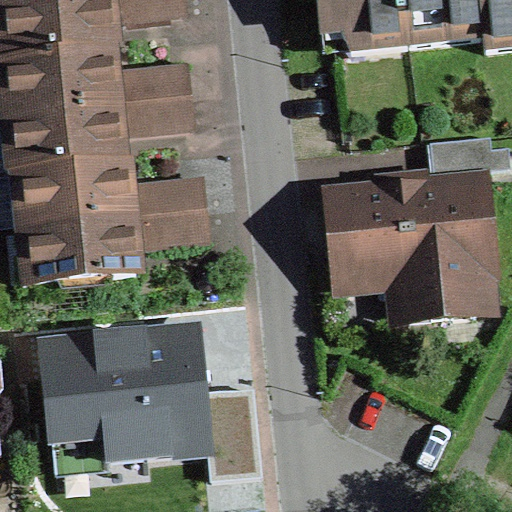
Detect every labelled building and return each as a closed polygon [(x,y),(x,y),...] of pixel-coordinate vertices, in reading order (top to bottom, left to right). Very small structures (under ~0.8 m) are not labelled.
[(55,0),(9,5),(15,62),(107,52),(114,51),(108,0),(55,0)] [(183,0),(123,0),(126,22),(185,16),(183,0)] [(511,0),(339,0),(343,30),(406,23),(409,49),(485,42),(486,54),(511,51),(511,0)] [(8,63),(14,120),(113,109),(107,52),(15,62),(8,63)] [(188,71),(127,77),(130,108),(191,101),(188,71)] [(191,101),(130,108),(133,136),(194,129),(191,101)] [(20,176),(25,175),(119,165),(113,109),(14,120),(20,176)] [(489,167),(485,138),(426,145),(429,174),(489,167)] [(25,175),(32,232),(131,221),(125,164),(119,165),(25,175)] [(479,183),(330,198),(340,293),(391,288),(395,325),(493,315),(479,183)] [(204,184),(144,191),(148,221),(207,214),(204,184)] [(207,214),(148,221),(151,249),(210,242),(207,214)] [(32,232),(38,291),(137,280),(131,221),(32,232)] [(200,333),(43,348),(56,474),(213,458),(200,333)]
